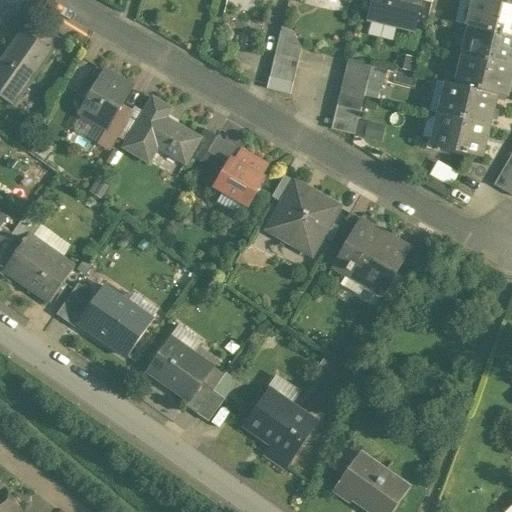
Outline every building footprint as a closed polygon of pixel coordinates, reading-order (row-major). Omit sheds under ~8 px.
[(375,0),(371,19),(398,26),(399,22),(415,26),(421,0),(375,0)] [(511,4),(491,0),(475,0),(469,26),(478,28),(511,36),(511,4)] [(284,24),(279,42),(302,47),(293,26),(284,24)] [(511,36),(478,28),(471,57),(511,67),(511,36)] [(24,29),(0,63),(0,93),(16,105),(54,51),(24,29)] [(302,47),(279,42),(276,54),(299,59),(302,47)] [(299,59),(276,54),(273,65),(297,71),(299,59)] [(511,74),(511,67),(471,57),(463,86),(463,87),(496,95),(506,97),(511,74)] [(372,65),(349,59),(346,71),(369,76),(372,65)] [(79,83),(87,68),(80,64),(72,79),(79,83)] [(297,71),(273,65),(271,77),(294,83),(297,71)] [(105,71),(81,113),(108,128),(109,129),(123,105),(133,87),(105,71)] [(369,76),(346,71),(343,82),(367,88),(369,76)] [(294,83),(271,77),(268,89),(291,94),(294,83)] [(367,88),(343,82),(341,94),(364,100),(367,88)] [(496,95),(463,87),(463,86),(448,82),(440,114),(489,126),(496,95)] [(364,100),(341,94),(338,106),(361,111),(364,100)] [(171,109),(154,99),(148,109),(130,140),(126,147),(150,161),(158,146),(186,162),(191,155),(200,138),(166,118),(171,109)] [(137,103),(133,110),(119,134),(130,140),(148,109),(137,103)] [(123,105),(109,129),(108,128),(104,135),(115,142),(119,134),(133,110),(123,105)] [(361,111),(338,106),(335,117),(358,123),(361,111)] [(489,126),(440,114),(433,145),(481,157),(489,126)] [(358,123),(335,117),(332,129),(355,135),(358,123)] [(386,138),(387,123),(368,122),(367,137),(386,138)] [(200,138),(191,155),(203,162),(208,152),(218,136),(206,129),(200,138)] [(238,148),(218,136),(208,152),(229,164),(232,159),(238,148)] [(229,164),(216,186),(249,205),(265,178),(261,176),(268,165),(241,149),(235,161),(232,159),(229,164)] [(511,166),(507,164),(501,174),(511,180),(511,166)] [(454,188),(430,174),(424,184),(448,198),(454,188)] [(511,180),(501,174),(495,185),(511,195),(511,180)] [(285,175),(273,196),(284,203),(296,181),(285,175)] [(284,203),(268,229),(313,255),(341,206),(296,181),(284,203)] [(351,213),(339,234),(349,240),(361,219),(351,213)] [(27,214),(14,233),(0,252),(0,272),(3,274),(6,270),(5,269),(30,234),(39,223),(27,214)] [(412,247),(362,218),(361,219),(349,240),(334,267),(384,296),(397,274),(412,248),(412,247)] [(0,228),(0,252),(14,233),(3,225),(0,228)] [(53,231),(47,240),(66,253),(73,244),(53,231)] [(28,286),(54,251),(30,234),(5,269),(6,270),(28,286)] [(412,248),(397,274),(407,280),(422,254),(412,248)] [(54,251),(28,286),(50,302),(76,267),(54,251)] [(79,283),(57,314),(77,327),(80,322),(98,296),(79,283)] [(129,303),(105,286),(98,296),(80,322),(128,356),(154,320),(129,303)] [(129,303),(154,320),(161,309),(136,291),(129,303)] [(171,337),(191,351),(200,338),(180,323),(171,337)] [(191,351),(171,337),(147,370),(190,400),(202,383),(213,367),(191,351)] [(213,391),(224,375),(213,367),(202,383),(213,391)] [(213,391),(224,399),(236,383),(224,375),(213,391)] [(267,394),(286,407),(287,405),(299,389),(280,375),(267,394)] [(190,400),(187,405),(198,413),(213,391),(202,383),(190,400)] [(213,391),(198,413),(209,421),(224,399),(213,391)] [(316,426),(287,405),(286,407),(267,394),(247,421),(275,441),(266,453),(286,467),(316,426)] [(375,465),(359,454),(334,490),(351,502),(355,497),(377,511),(393,511),(411,486),(377,463),(375,465)] [(4,488),(0,490),(0,511),(17,511),(21,510),(20,509),(19,509),(5,488),(4,488)]
